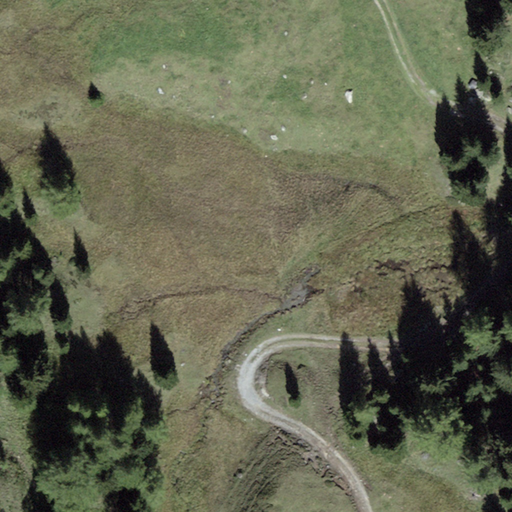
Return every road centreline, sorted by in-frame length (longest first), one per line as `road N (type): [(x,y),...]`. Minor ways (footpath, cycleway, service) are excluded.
road 1 (track): [(511,274),(464,324),(417,348),(266,343),(234,377),(246,410),(342,459),(364,511)]
road 2 (track): [(378,0),(433,106),(511,137)]
